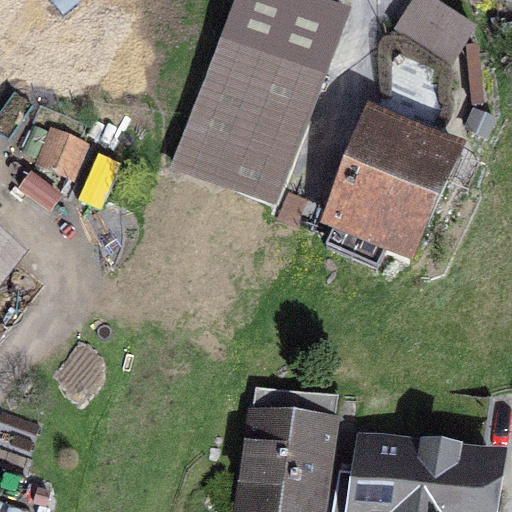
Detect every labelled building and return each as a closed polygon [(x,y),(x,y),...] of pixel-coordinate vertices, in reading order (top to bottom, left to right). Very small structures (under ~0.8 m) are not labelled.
[(274,209),(348,22),(291,0),(242,0),(176,170),(274,209)] [(424,0),(418,0),(396,34),(450,70),(475,33),(424,0)] [(511,0),(493,0),(501,40),(504,39),(511,37),(511,0)] [(374,119),(324,227),(335,231),(386,255),(410,265),(459,157),(374,119)] [(71,178),(83,149),(54,136),(41,166),(71,178)] [(377,274),(386,255),(335,231),(326,251),(377,274)] [(321,511),(331,445),(337,405),(257,393),(240,511),(321,511)] [(471,453),(482,455),(490,400),(445,393),(437,448),(452,450),(471,453)] [(331,445),(321,511),(491,511),(498,471),(469,466),(450,463),(331,445)] [(450,463),(469,466),(471,453),(452,450),(450,463)]
